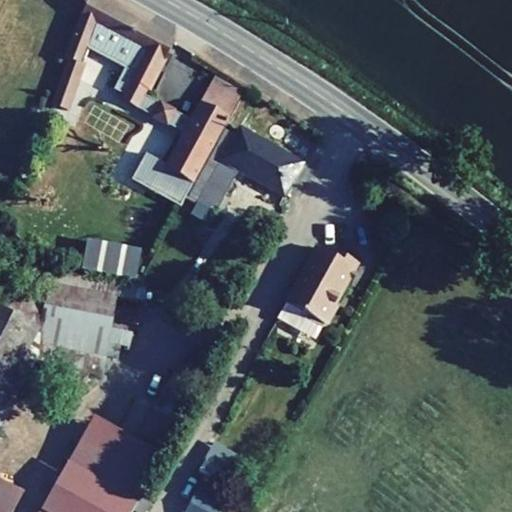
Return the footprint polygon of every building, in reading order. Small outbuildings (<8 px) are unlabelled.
[(173,41),(96,0),(85,0),(62,58),(67,62),(49,104),(66,109),(90,53),(122,71),(108,92),(122,100),(117,107),(175,140),(159,173),(137,161),(121,188),(172,215),(226,117),(196,103),(186,120),(141,96),(173,41)] [(208,82),(196,103),(226,117),(237,99),(208,82)] [(238,129),(190,215),(203,220),(209,211),(212,211),(234,171),(281,195),(298,161),(238,129)] [(329,254),(315,247),(284,302),(305,314),(307,319),(319,327),(325,325),(336,305),(333,304),(347,280),(352,269),(356,263),(336,251),(329,253),(329,254)] [(48,266),(13,262),(0,298),(0,397),(39,322),(48,266)] [(139,284),(48,266),(39,322),(30,371),(97,385),(102,354),(117,356),(122,326),(109,324),(114,296),(138,299),(139,284)] [(356,272),(352,269),(347,280),(351,282),(356,272)] [(133,442),(89,418),(66,461),(131,498),(191,388),(170,376),(133,442)] [(0,511),(11,511),(22,491),(0,479),(0,511)]
